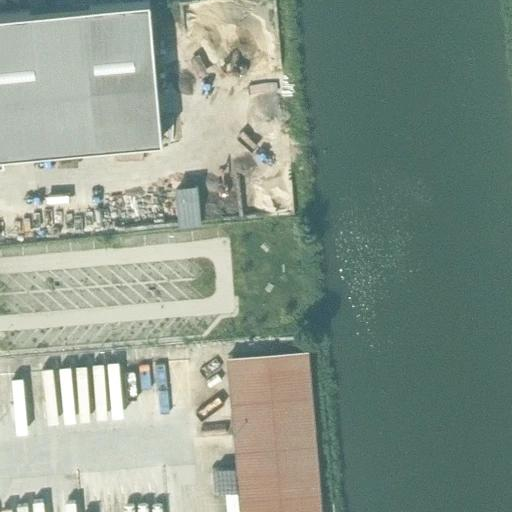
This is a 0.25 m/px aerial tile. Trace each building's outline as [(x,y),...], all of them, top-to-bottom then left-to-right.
[(131,0),(0,11),(0,162),(4,162),(3,152),(162,138),(149,0),(131,0)] [(201,183),(178,183),(179,221),(202,221),(201,183)] [(321,511),(308,347),(230,353),(242,511),(321,511)] [(51,373),(69,372),(69,375),(89,375),(89,357),(16,358),(16,371),(51,370),(51,373)] [(44,497),(4,500),(4,511),(34,511),(45,511),(44,497)]
